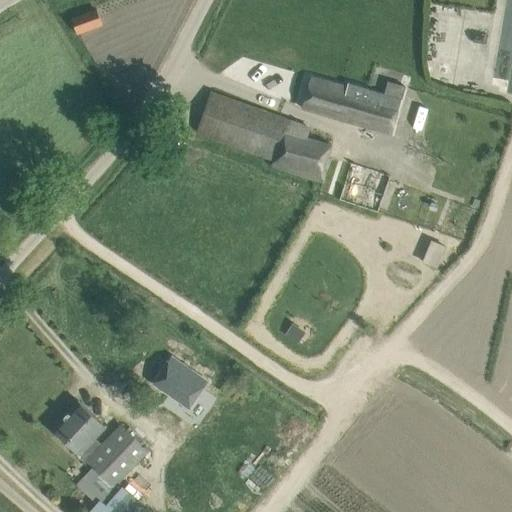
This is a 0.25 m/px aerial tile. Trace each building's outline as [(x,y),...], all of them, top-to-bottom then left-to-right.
[(72,19),(77,33),(102,24),(97,10),(72,19)] [(302,108),(321,114),(392,134),(405,87),(388,82),(385,95),(348,84),(347,88),(311,77),(302,108)] [(274,164),(326,181),(333,159),(329,158),(333,143),(309,136),(313,125),(231,99),(212,93),(198,133),(217,140),(276,158),(274,164)] [(393,175),(352,162),(350,168),(343,189),(339,201),(380,214),(393,175)] [(440,266),(450,243),(437,238),(427,261),(440,266)] [(184,416),(205,387),(168,361),(152,383),(179,403),(175,409),(184,416)] [(102,444),(95,437),(105,426),(94,415),(79,401),(52,430),(67,443),(79,455),(79,454),(113,486),(147,450),(120,425),(102,444)] [(175,409),(168,417),(178,425),(184,416),(175,409)] [(94,511),(142,511),(92,468),(79,483),(102,504),(94,511)] [(183,496),(169,511),(204,511),(219,496),(202,481),(196,486),(186,477),(175,489),(183,496)]
